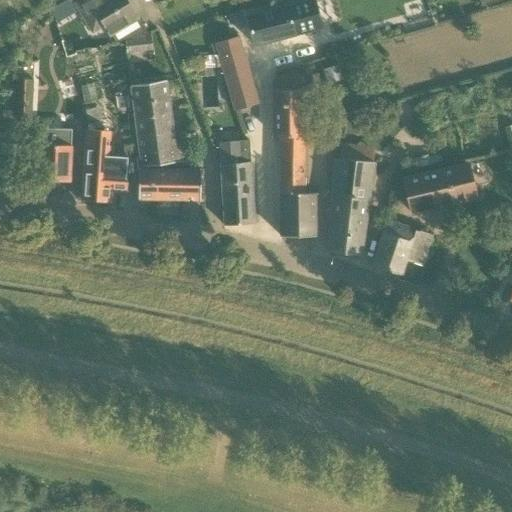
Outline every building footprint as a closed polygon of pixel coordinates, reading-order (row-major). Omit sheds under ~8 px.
[(127,0),(117,0),(114,2),(107,6),(103,0),(79,0),(75,3),(93,33),(104,27),(110,37),(112,36),(139,20),(127,0)] [(313,0),(296,5),(247,17),(255,46),(286,38),(303,33),(322,28),(314,0),(313,0)] [(126,39),(147,32),(139,20),(112,36),(116,42),(126,39)] [(127,53),(154,50),(151,31),(147,32),(126,39),(127,53)] [(225,78),(250,70),(240,36),(215,44),(225,78)] [(34,79),(30,79),(30,65),(18,64),(16,120),(32,121),(34,79)] [(327,85),(343,79),(339,65),(323,70),(327,85)] [(250,70),(225,78),(235,112),(260,104),(250,70)] [(275,91),(275,138),(280,138),(303,136),(303,134),(303,100),(303,91),(302,91),(302,75),(275,76),(275,91)] [(175,145),(174,132),(167,81),(132,86),(143,167),(178,163),(191,161),(188,143),(175,145)] [(129,96),(116,98),(121,130),(133,128),(129,96)] [(73,130),(40,128),(38,181),(70,182),(73,130)] [(83,183),(82,186),(84,186),(83,200),(110,203),(111,190),(127,191),(128,174),(128,172),(127,172),(128,166),(138,167),(139,167),(136,143),(135,143),(125,144),(127,160),(124,160),(123,172),(106,171),(107,159),(109,132),(88,131),(84,183),(83,183)] [(281,237),(316,236),(318,236),(318,194),(307,194),(306,136),(303,136),(280,138),(281,237)] [(255,224),(250,149),(250,142),(239,142),(240,163),(221,165),(225,226),(255,224)] [(335,194),(329,253),(361,256),(371,162),(333,158),(335,194)] [(469,165),(404,180),(412,214),(477,198),(469,165)] [(201,200),(201,170),(139,169),(139,199),(201,200)] [(407,260),(424,266),(434,236),(420,231),(419,232),(388,222),(373,266),(401,276),(407,260)]
